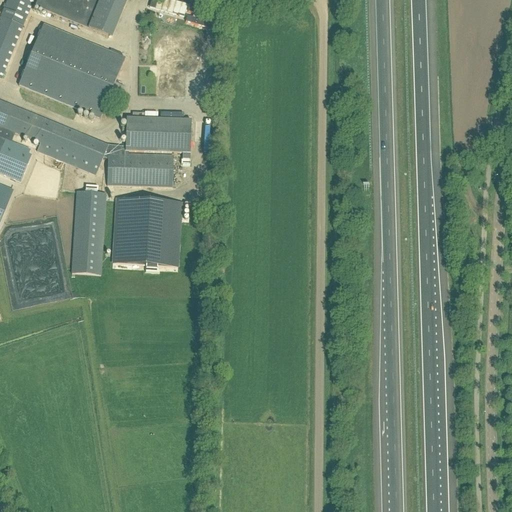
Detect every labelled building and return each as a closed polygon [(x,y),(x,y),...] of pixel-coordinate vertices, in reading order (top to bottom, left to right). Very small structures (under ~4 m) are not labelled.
[(35,0),(8,0),(0,20),(0,79),(2,81),(35,0)] [(38,0),(35,9),(71,24),(69,29),(91,38),(93,33),(111,41),(127,1),(124,0),(38,0)] [(161,0),(151,0),(149,9),(184,19),(187,7),(161,0)] [(189,8),(188,14),(210,20),(212,14),(189,8)] [(207,30),(209,24),(187,18),(185,23),(207,30)] [(100,122),(105,109),(114,113),(124,88),(115,85),(126,60),(44,26),(18,87),(100,122)] [(157,31),(157,53),(192,53),(192,31),(157,31)] [(0,176),(21,185),(34,154),(13,145),(16,136),(40,145),(37,153),(96,177),(99,170),(104,160),(108,162),(107,188),(172,190),(173,158),(129,156),(129,154),(191,156),(192,122),(126,120),(125,148),(109,147),(107,146),(0,102),(0,176)] [(182,159),(183,168),(191,167),(190,159),(182,159)] [(0,221),(12,192),(0,187),(0,221)] [(71,276),(101,278),(106,196),(77,194),(71,276)] [(116,201),(112,265),(178,270),(181,205),(116,201)]
